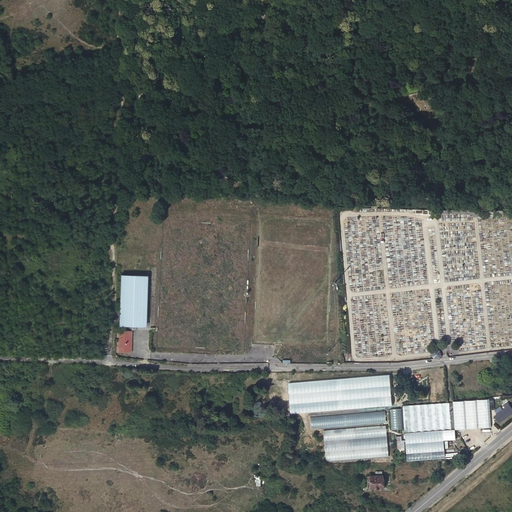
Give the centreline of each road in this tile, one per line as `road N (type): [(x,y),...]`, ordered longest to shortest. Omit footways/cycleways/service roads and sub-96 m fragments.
road 1 (residential): [(511,352),(276,366),(0,359)]
road 2 (residential): [(511,430),(414,511)]
